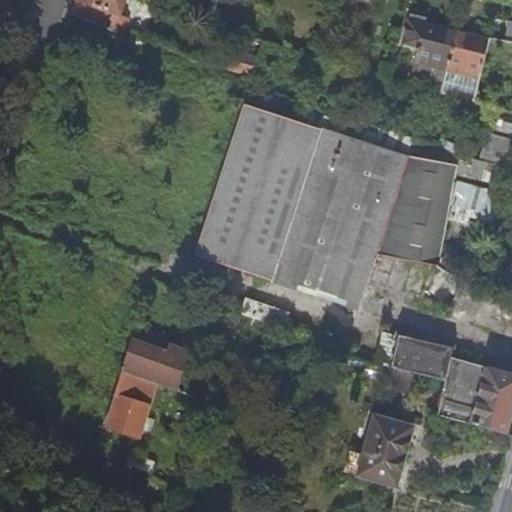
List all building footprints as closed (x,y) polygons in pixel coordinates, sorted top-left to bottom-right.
[(77,0),(72,15),(116,31),(127,0),(77,0)] [(214,0),(150,0),(206,25),(214,0)] [(369,18),(373,0),(335,0),(333,9),(369,18)] [(403,44),(417,47),(423,24),(409,20),(403,44)] [(413,63),(446,71),(478,79),(489,39),(472,35),(423,24),(417,47),(413,63)] [(492,29),(475,25),(472,35),(489,39),(489,38),(492,29)] [(492,29),(489,38),(501,40),(505,29),(492,26),(492,29)] [(511,31),(505,29),(501,40),(511,41),(511,31)] [(431,77),(444,80),(446,71),(413,63),(411,72),(431,77)] [(446,71),(444,80),(440,92),(473,101),(478,79),(446,71)] [(444,80),(431,77),(428,89),(440,92),(444,80)] [(193,253),(256,274),(306,116),(245,96),(193,253)] [(326,108),(309,104),(306,116),(322,121),(326,108)] [(376,251),(394,255),(418,157),(419,158),(423,141),(385,125),(326,108),(322,121),(306,116),(256,274),(356,307),(376,251)] [(511,126),(488,119),(485,131),(511,139),(511,135),(511,126)] [(485,131),(478,159),(481,160),(503,165),(508,166),(511,153),(511,139),(485,131)] [(458,155),(423,141),(419,158),(456,165),(458,155)] [(454,174),(476,179),(481,160),(478,159),(458,155),(456,165),(454,174)] [(394,255),(395,255),(419,158),(418,157),(394,255)] [(395,255),(436,264),(438,253),(454,174),(456,165),(419,158),(395,255)] [(481,160),(476,179),(498,184),(503,165),(481,160)] [(496,215),(502,217),(504,207),(498,205),(500,196),(459,186),(450,223),(468,228),(470,219),(493,225),(494,223),(496,215)] [(496,215),(494,223),(500,225),(502,217),(496,215)] [(499,268),(438,253),(436,264),(435,266),(450,275),(465,279),(465,282),(494,289),(499,268)] [(240,313),(282,333),(288,319),(247,299),(240,313)] [(240,313),(225,309),(209,367),(208,370),(224,374),(240,313)] [(398,335),(382,331),(374,362),(390,366),(398,335)] [(169,346),(133,333),(130,340),(166,353),(169,346)] [(390,366),(444,379),(448,358),(451,347),(420,339),(398,334),(398,335),(390,366)] [(166,353),(130,340),(120,371),(133,375),(144,379),(155,383),(175,391),(189,353),(169,346),(166,353)] [(511,407),(511,375),(448,358),(444,379),(436,416),(504,434),(511,407)] [(195,362),(184,394),(200,399),(203,388),(208,370),(209,367),(195,362)] [(224,374),(208,370),(203,388),(219,392),(224,374)] [(155,383),(144,379),(133,375),(120,371),(117,382),(115,387),(122,390),(120,396),(116,395),(106,426),(137,436),(140,428),(144,416),(155,383)] [(120,396),(122,390),(115,387),(113,394),(116,395),(120,396)] [(144,416),(140,428),(148,430),(152,419),(144,416)] [(412,427),(372,416),(362,455),(357,476),(395,487),(412,427)] [(130,451),(125,464),(149,474),(154,461),(130,451)] [(342,472),(357,476),(362,455),(349,451),(342,472)]
